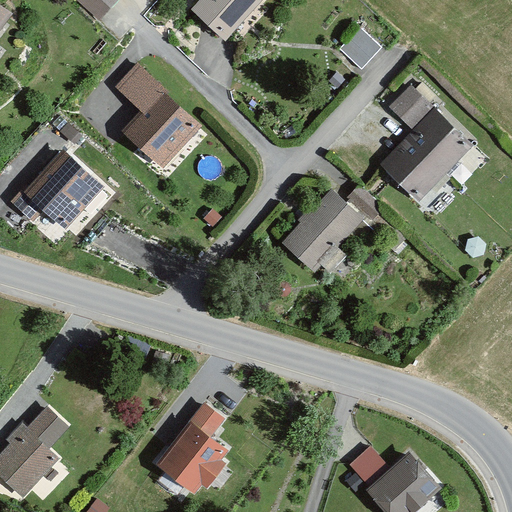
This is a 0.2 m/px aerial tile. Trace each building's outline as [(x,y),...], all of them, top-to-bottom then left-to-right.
[(0,0),(0,31),(21,2),(17,0),(0,0)] [(116,0),(83,0),(105,16),(116,0)] [(197,0),(197,1),(234,33),(262,0),(197,0)] [(341,50),(366,66),(381,41),(356,25),(341,50)] [(202,113),(138,54),(119,74),(142,94),(121,116),(163,155),(202,113)] [(477,144),(412,82),(393,102),(419,126),(383,164),(423,201),(477,144)] [(105,187),(61,147),(7,206),(30,227),(47,209),(67,228),(105,187)] [(349,197),(333,182),(280,241),(316,274),(383,200),(363,182),(349,197)] [(30,426),(23,419),(0,447),(0,478),(3,474),(28,494),(60,454),(50,446),(70,421),(48,403),(30,426)] [(210,418),(162,484),(194,510),(229,465),(212,453),(229,434),(210,418)] [(366,443),(341,467),(385,511),(417,511),(444,486),(408,451),(391,468),(366,443)]
